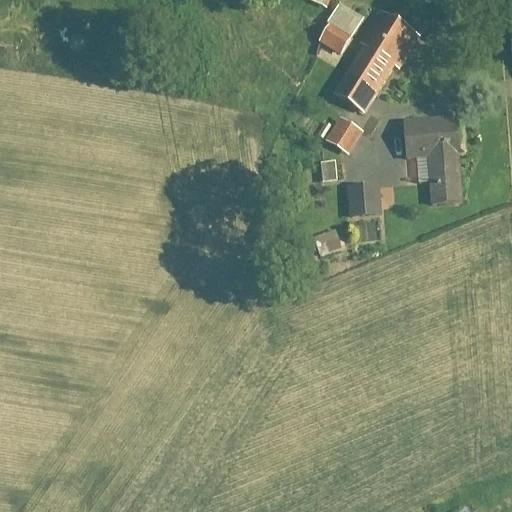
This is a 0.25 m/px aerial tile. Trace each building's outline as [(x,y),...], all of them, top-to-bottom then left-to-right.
[(300,0),(300,2),(327,16),(335,0),(300,0)] [(382,23),(333,102),(369,124),(418,45),(382,23)] [(327,30),(316,51),(341,63),(352,43),(327,30)] [(324,149),(348,165),(364,141),(341,125),(324,149)] [(430,212),(462,211),(458,125),(404,128),(407,195),(429,194),(430,212)] [(319,171),(321,194),(339,192),(337,169),(319,171)] [(377,194),(350,196),(352,226),(379,224),(377,194)] [(511,511),(511,495),(486,511),(511,511)]
